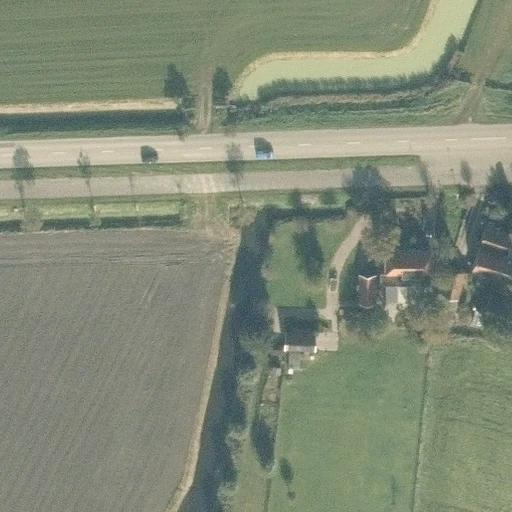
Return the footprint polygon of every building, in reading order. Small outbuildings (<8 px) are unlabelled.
[(506,253),(511,234),(511,232),(485,224),(471,268),(496,275),(503,252),(506,253)] [(511,234),(506,253),(503,252),(496,275),(511,280),(511,234)] [(379,283),(385,283),(430,283),(432,249),(385,249),(385,271),(379,271),(379,283)] [(450,323),(457,298),(465,271),(448,266),(441,291),(440,292),(437,303),(438,303),(436,308),(439,308),(436,319),(450,323)] [(359,273),(358,309),(374,309),(375,273),(359,273)] [(437,303),(440,292),(429,292),(430,301),(437,303)] [(284,348),(314,349),(316,331),(284,329),(284,348)]
